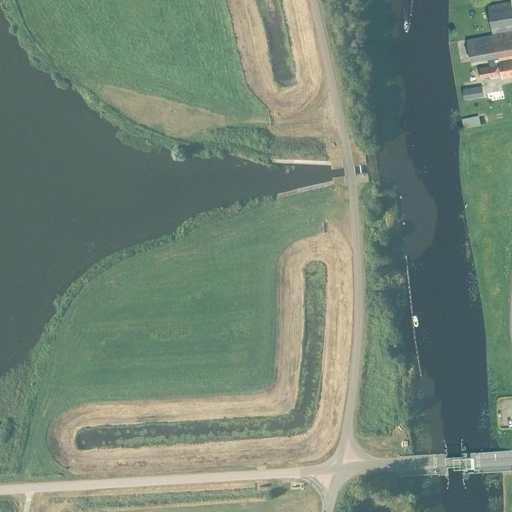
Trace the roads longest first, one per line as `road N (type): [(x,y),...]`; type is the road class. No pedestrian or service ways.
road 1 (unclassified): [(345,433),(359,304),(353,201),(313,0)]
road 2 (tertiary): [(299,472),(0,490)]
road 3 (tertiary): [(511,459),(371,467)]
